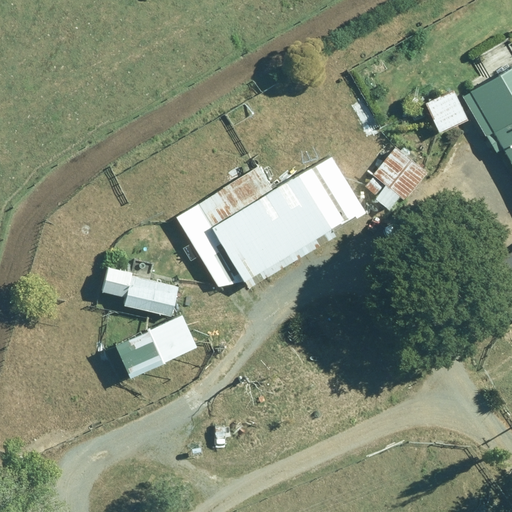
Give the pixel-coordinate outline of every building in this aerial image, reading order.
[(511,164),(511,65),(467,96),(511,164)] [(457,90),(428,102),(441,132),(469,120),(457,90)] [(368,185),(397,203),(401,197),(408,201),(429,169),(394,146),(368,185)] [(260,166),(178,218),(216,285),(248,280),(251,285),(369,210),(333,154),(276,191),(260,166)] [(125,302),(173,315),(181,287),(108,266),(101,289),(126,296),(125,302)] [(200,345),(185,313),(119,344),(135,376),(200,345)]
